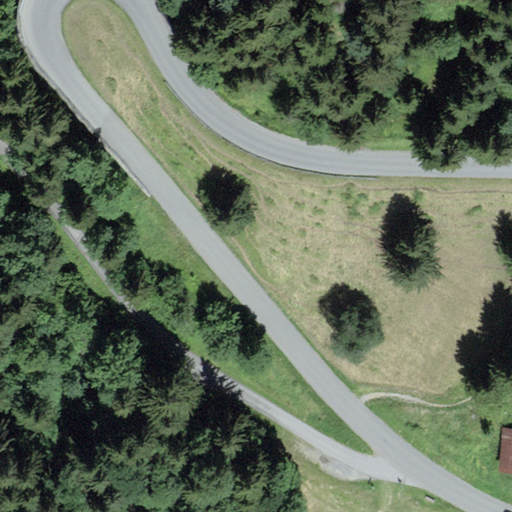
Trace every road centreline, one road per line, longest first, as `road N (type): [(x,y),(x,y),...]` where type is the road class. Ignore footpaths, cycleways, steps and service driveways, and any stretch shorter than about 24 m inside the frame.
road 1 (unclassified): [(52,0),(43,36),(66,78),(345,405),(405,460)]
road 2 (residential): [(0,146),(168,341),(339,452),(385,467),(405,460)]
road 3 (unclassified): [(511,167),(336,160),(265,141),(204,103),(139,0)]
